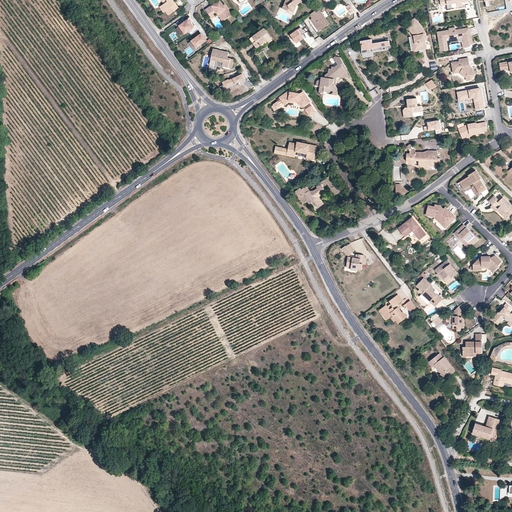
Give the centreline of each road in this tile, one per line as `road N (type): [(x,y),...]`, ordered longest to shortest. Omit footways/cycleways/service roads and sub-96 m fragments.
road 1 (tertiary): [(461,511),(440,442),(361,335),(311,246)]
road 2 (tertiary): [(0,285),(153,172)]
road 3 (residential): [(373,221),(330,145),(368,115),(376,118),(378,141)]
road 4 (unknown): [(511,466),(445,457),(476,400),(511,402)]
road 5 (residential): [(438,184),(510,258),(490,292),(469,292)]
road 6 (residential): [(265,91),(393,0)]
